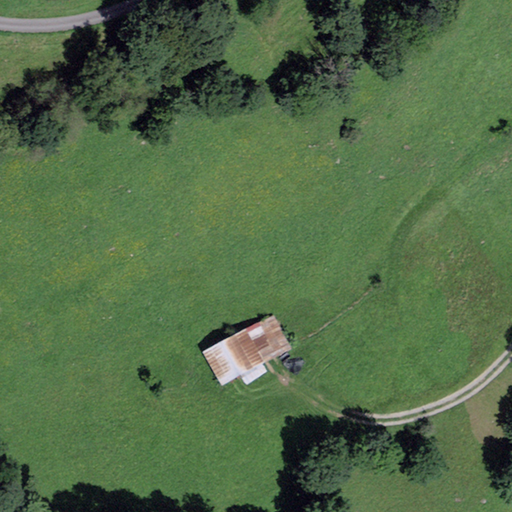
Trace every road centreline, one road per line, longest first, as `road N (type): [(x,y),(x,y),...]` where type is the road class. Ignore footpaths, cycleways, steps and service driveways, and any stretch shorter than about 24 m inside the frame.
road 1 (track): [(291,377),(321,401),(385,418),(466,392),(511,352)]
road 2 (unclassified): [(0,22),(64,23),(143,0)]
